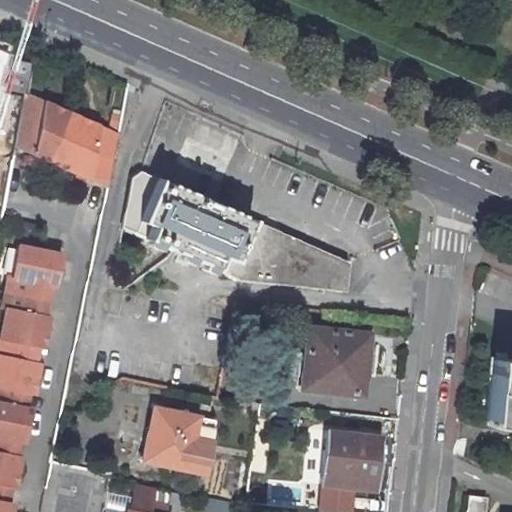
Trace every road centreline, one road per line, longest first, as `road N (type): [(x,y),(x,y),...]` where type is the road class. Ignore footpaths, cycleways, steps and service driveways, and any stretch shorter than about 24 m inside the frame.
road 1 (primary): [(53,0),(454,176)]
road 2 (residential): [(413,511),(454,176)]
